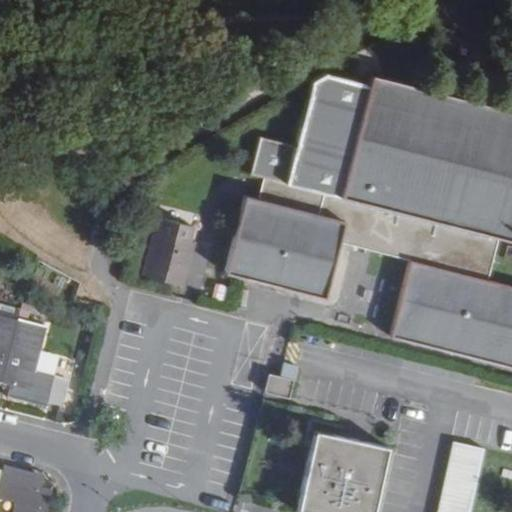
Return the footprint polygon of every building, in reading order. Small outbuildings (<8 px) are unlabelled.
[(312,83),(295,147),(259,138),(250,174),(262,177),(259,189),(256,200),(243,197),(224,272),(237,276),(323,298),(337,243),(360,249),(409,261),(391,337),(511,368),(511,288),(486,282),(497,237),(511,240),(511,112),(371,76),(368,86),(325,75),(312,83)] [(183,285),(197,228),(154,217),(140,274),(183,285)] [(0,379),(16,320),(0,315),(0,379)] [(34,369),(45,327),(16,320),(0,379),(0,383),(9,386),(7,397),(45,406),(46,402),(59,405),(66,377),(34,369)] [(279,377),(266,374),(262,392),(287,398),(296,366),(282,363),(279,377)] [(372,511),(386,449),(314,433),(297,505),(295,511),(372,511)] [(469,511),(483,449),(451,441),(436,511),(469,511)] [(42,511),(49,490),(39,487),(41,477),(3,467),(2,470),(0,469),(0,499),(14,503),(11,511),(42,511)]
